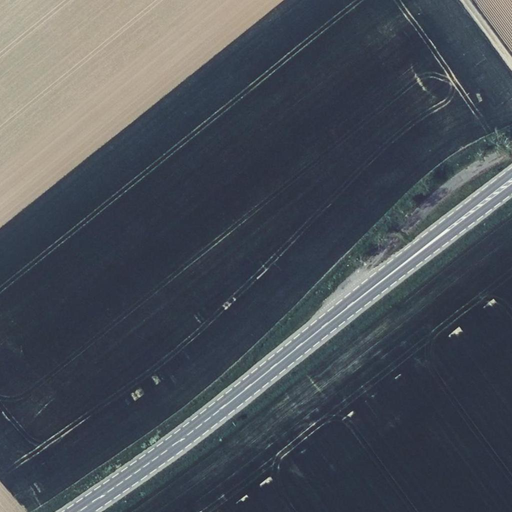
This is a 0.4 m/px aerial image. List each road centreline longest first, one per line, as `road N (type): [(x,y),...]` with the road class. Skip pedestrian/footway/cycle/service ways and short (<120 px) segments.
road 1 (primary): [(77,511),(362,295)]
road 2 (primary): [(511,172),(362,295)]
road 3 (primary): [(362,295),(511,187)]
